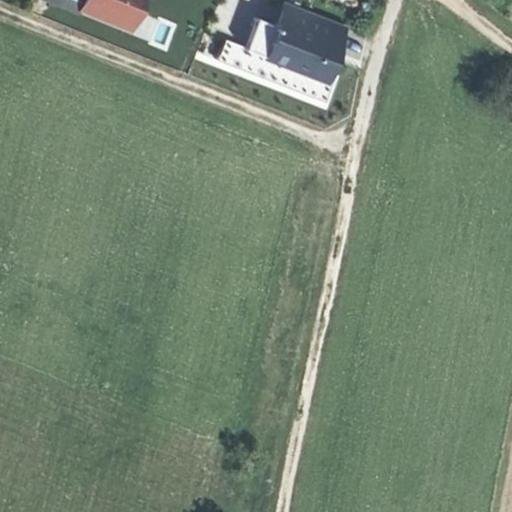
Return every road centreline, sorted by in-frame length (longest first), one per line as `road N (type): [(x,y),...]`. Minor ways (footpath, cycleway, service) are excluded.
road 1 (track): [(283,511),(392,0)]
road 2 (track): [(361,141),(0,1)]
